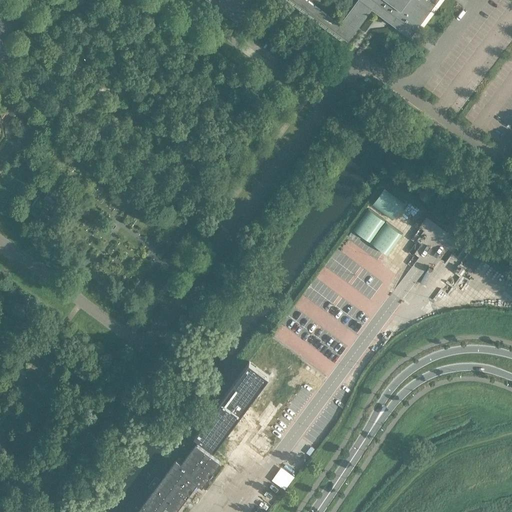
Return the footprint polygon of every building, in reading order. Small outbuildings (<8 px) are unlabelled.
[(207,0),(237,22),(237,21),(245,11),(247,13),(248,14),(255,6),(247,0),(207,0)] [(292,0),(348,42),(372,10),(385,19),(386,16),(389,18),(392,20),(390,23),(403,33),(408,26),(415,31),(438,0),(357,0),(340,24),(307,0),(292,0)] [(273,26),(279,18),(273,14),(267,22),(273,26)] [(301,40),(293,34),(289,39),(297,45),(301,40)] [(384,187),(372,205),(392,220),(405,202),(384,187)] [(368,208),(353,229),(370,241),(385,221),(368,208)] [(385,221),(370,241),(388,254),(402,234),(385,221)] [(206,419),(194,435),(214,450),(226,434),(244,409),(269,376),(249,361),(206,419)] [(263,432),(257,442),(267,448),(273,438),(263,432)] [(175,511),(197,484),(202,487),(221,462),(196,443),(181,463),(176,459),(162,478),(136,511),(175,511)] [(224,469),(230,473),(225,480),(239,490),(246,480),(242,477),(239,481),(233,477),(241,466),(231,459),(224,469)] [(282,465),(273,479),(286,488),(295,475),(282,465)]
